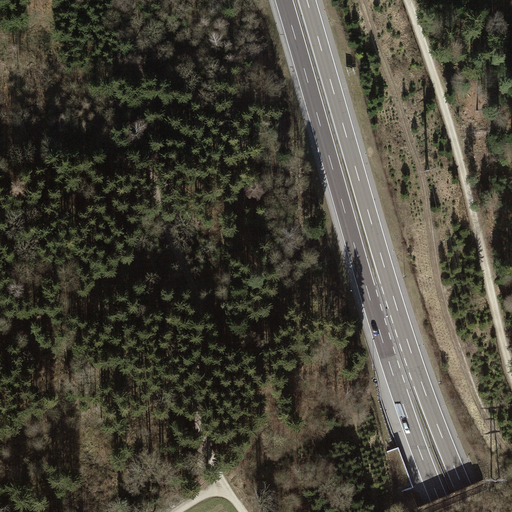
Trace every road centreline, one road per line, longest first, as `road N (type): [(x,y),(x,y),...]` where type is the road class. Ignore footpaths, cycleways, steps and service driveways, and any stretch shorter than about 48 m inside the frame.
road 1 (motorway): [(473,511),(393,296),(307,0)]
road 2 (motorway): [(283,0),(394,377),(444,511)]
road 3 (track): [(132,0),(142,119),(165,230),(194,290),(201,326),(194,424),(219,485)]
road 4 (track): [(408,0),(511,369)]
